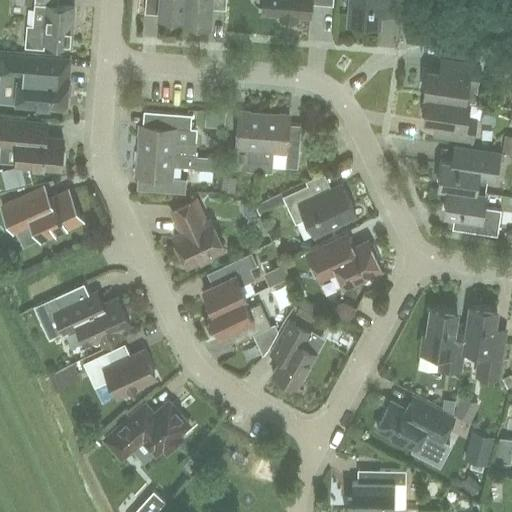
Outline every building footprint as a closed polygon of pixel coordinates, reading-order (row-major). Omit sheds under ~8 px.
[(33,0),(32,23),(26,22),(24,46),(43,47),(44,42),(70,44),(73,6),(57,4),(57,0),(33,0)] [(183,21),(184,21),(185,0),(159,0),(158,15),(183,17),(183,21)] [(185,0),(184,21),(210,23),(211,0),(213,0),(226,1),(225,0),(185,0)] [(297,13),(310,14),(310,0),(254,0),(255,1),(257,3),(260,4),(262,4),(262,10),(280,11),(280,15),(297,17),(297,13)] [(350,0),(348,21),(378,24),(380,0),(350,0)] [(67,80),(67,77),(68,59),(0,54),(0,58),(0,72),(18,74),(17,85),(22,85),(20,103),(65,107),(66,97),(69,94),(70,83),(67,80)] [(423,94),(469,101),(469,100),(465,100),(468,85),(477,86),(480,64),(460,61),(458,73),(427,68),(423,94)] [(467,116),(469,101),(423,94),(423,95),(427,95),(423,120),(435,122),(433,134),(473,140),(476,118),(467,116)] [(138,149),(195,154),(197,129),(190,128),(191,113),(161,111),(160,125),(140,124),(138,149)] [(259,170),(263,113),(238,111),(235,147),(247,148),(246,169),(259,170)] [(263,113),(259,170),(271,171),(273,150),(285,151),(284,166),(297,167),(299,146),(286,145),(289,115),(263,113)] [(0,142),(1,143),(16,144),(15,163),(60,167),(60,164),(64,162),(65,150),(61,147),(62,137),(45,135),(46,121),(0,117),(0,142)] [(511,134),(505,133),(502,149),(511,150),(511,134)] [(438,185),(485,192),(475,190),(477,177),(495,180),(500,152),(451,145),(448,160),(442,159),(438,185)] [(186,178),(172,177),(172,165),(194,167),(195,154),(138,149),(136,175),(156,176),(155,190),(185,192),(186,178)] [(238,176),(224,174),(222,190),(236,192),(238,176)] [(340,183),(330,188),(314,195),(308,183),(282,195),(295,222),(306,217),(313,233),(355,214),(340,183)] [(13,230),(16,229),(32,221),(40,237),(81,218),(67,190),(48,199),(41,185),(1,204),(13,230)] [(497,235),(501,209),(483,206),(485,192),(438,185),(438,186),(448,187),(444,212),(474,217),(472,231),(497,235)] [(173,235),(186,264),(223,247),(209,218),(204,220),(193,198),(171,209),(182,231),(173,235)] [(336,271),(343,285),(380,268),(374,255),(377,252),(373,243),(369,243),(367,240),(351,248),(345,235),(327,244),(307,253),(319,279),(336,271)] [(209,312),(245,295),(240,285),(255,278),(250,267),(256,264),(250,251),(222,264),(228,277),(202,289),(204,293),(202,296),(206,304),(209,304),(212,310),(209,312)] [(35,304),(41,316),(47,330),(54,332),(62,329),(63,331),(77,324),(85,342),(99,335),(103,343),(118,335),(115,328),(129,322),(126,315),(128,312),(124,303),(120,302),(117,296),(102,302),(96,290),(60,306),(55,295),(35,304)] [(209,312),(212,319),(210,322),(214,330),(217,330),(219,334),(245,322),(251,334),(270,325),(259,302),(247,308),(242,298),(245,296),(245,295),(209,312)] [(335,315),(350,323),(359,307),(345,299),(335,315)] [(296,312),(308,318),(314,307),(302,300),(296,312)] [(470,305),(467,326),(464,344),(463,352),(479,355),(475,375),(498,379),(506,328),(493,326),(496,309),(470,305)] [(463,352),(464,344),(467,326),(454,324),(456,311),(430,307),(426,333),(423,333),(420,350),(439,353),(438,365),(460,369),(463,352)] [(295,387),(320,343),(306,336),(309,330),(289,318),(270,352),(280,358),(272,373),(295,387)] [(142,349),(130,355),(111,364),(104,351),(82,361),(102,403),(140,385),(139,382),(154,375),(142,349)] [(428,459),(438,440),(440,441),(453,417),(412,396),(405,408),(390,400),(376,426),(414,446),(412,450),(428,459)] [(188,423),(171,404),(167,400),(155,411),(145,400),(103,437),(121,457),(143,438),(146,442),(152,437),(166,452),(182,438),(178,433),(188,423)] [(494,437),(475,431),(467,458),(486,464),(494,437)] [(196,463),(189,456),(182,463),(189,470),(196,463)] [(346,508),(404,509),(405,470),(379,469),(379,482),(351,481),(351,495),(347,495),(346,508)] [(154,511),(165,500),(153,489),(132,511),(154,511)]
